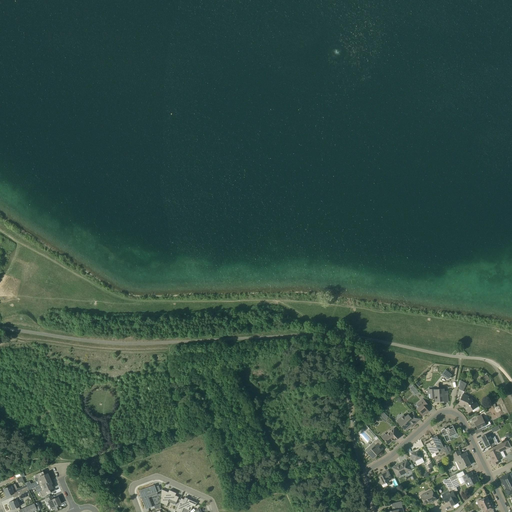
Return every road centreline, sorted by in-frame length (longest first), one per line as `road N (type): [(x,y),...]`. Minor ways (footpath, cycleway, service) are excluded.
road 1 (residential): [(366,474),(336,330)]
road 2 (residential): [(138,511),(132,487),(153,476),(209,498),(215,511)]
